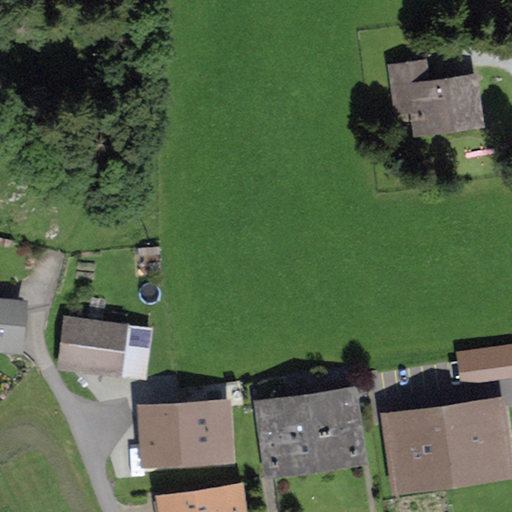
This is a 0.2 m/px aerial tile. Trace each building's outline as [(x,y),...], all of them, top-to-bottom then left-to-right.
[(420,126),(475,118),(470,81),(426,87),(423,63),(392,68),(398,109),(417,106),(420,126)] [(0,304),(0,342),(11,344),(12,335),(22,336),(25,307),(0,304)] [(71,317),(64,367),(141,377),(147,327),(71,317)] [(511,346),(461,354),(461,359),(464,379),(511,372),(511,346)] [(264,407),(273,466),(357,454),(349,395),(264,407)] [(151,456),(227,452),(224,406),(148,411),(151,456)] [(482,464),(482,469),(504,466),(496,408),(392,422),(400,480),(422,477),(421,472),(482,464)] [(238,511),(235,490),(156,502),(157,511),(238,511)]
